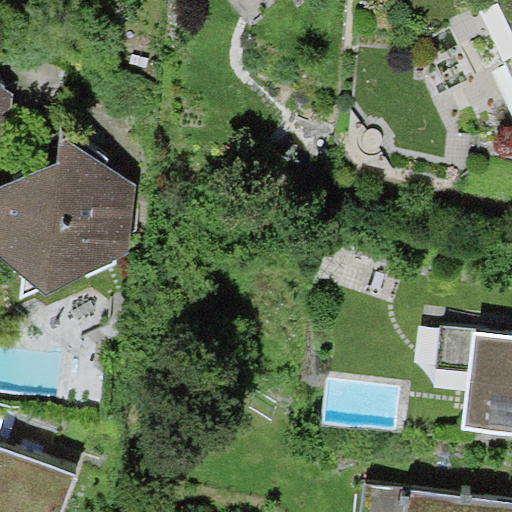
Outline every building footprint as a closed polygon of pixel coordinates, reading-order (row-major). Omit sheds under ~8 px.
[(0,131),(11,126),(16,81),(0,70),(0,131)] [(105,149),(69,123),(67,144),(0,174),(0,226),(58,268),(132,234),(137,188),(104,164),(105,149)] [(478,408),(511,411),(511,326),(448,320),(443,360),(483,364),(478,408)] [(56,511),(71,472),(0,446),(0,511),(56,511)] [(511,511),(511,493),(418,482),(414,511),(511,511)]
